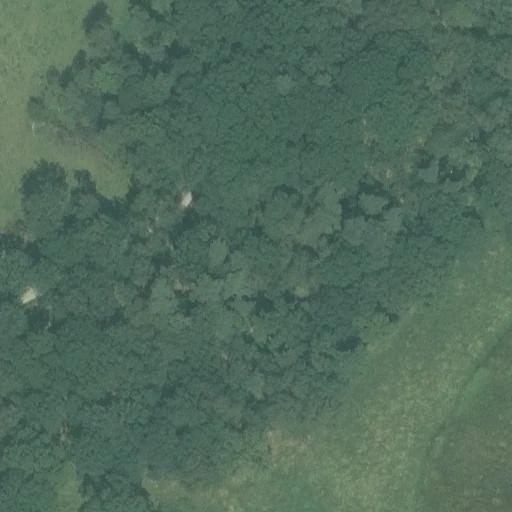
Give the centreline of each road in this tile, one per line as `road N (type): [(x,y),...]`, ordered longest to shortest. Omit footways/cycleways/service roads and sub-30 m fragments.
road 1 (track): [(0,305),(144,238),(184,201),(196,177)]
road 2 (track): [(196,177),(259,106),(322,0)]
road 3 (track): [(196,177),(196,34),(188,0)]
